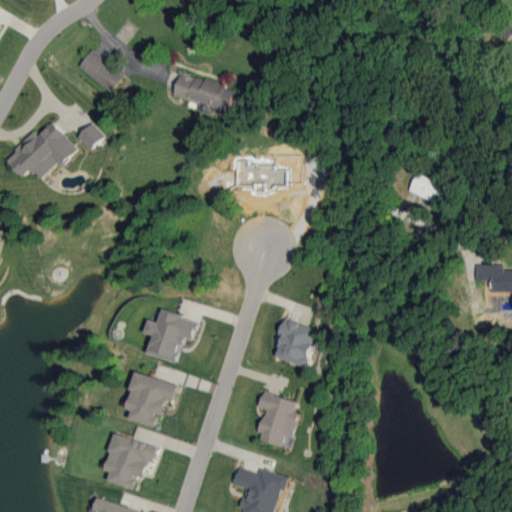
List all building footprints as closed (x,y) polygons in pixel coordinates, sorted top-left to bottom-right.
[(81,66),(112,92),(126,75),(95,49),(81,66)] [(175,95),(230,111),(237,88),(182,71),(175,95)] [(8,159),(26,176),(34,168),(44,178),(61,162),(65,165),(81,149),(53,120),(39,134),(36,132),(8,159)] [(107,135),(93,122),(79,137),(93,150),(107,135)] [(446,192),(441,190),(444,182),(419,172),(412,191),(441,203),(446,192)] [(506,264),(478,264),(478,280),(493,280),(493,291),(511,291),(511,269),(506,269),(506,264)] [(150,353),(178,362),(186,337),(194,339),(200,321),(164,310),(160,322),(151,319),(147,334),(155,336),(150,353)] [(280,356),(311,366),(323,330),(287,318),(281,337),(286,338),(280,356)] [(179,384),(139,372),(128,408),(134,410),(132,418),(157,426),(161,414),(164,415),(169,398),(175,400),(179,384)] [(301,401),(267,391),(263,406),(270,409),(261,438),(292,448),(303,413),(298,411),(301,401)] [(157,445),(116,433),(111,451),(113,452),(108,470),(113,472),(110,480),(136,488),(139,476),(147,478),(157,445)] [(278,511),(288,475),(263,468),(262,473),(241,467),(236,484),(250,488),(242,511),(278,511)] [(141,511),(142,511),(100,497),(95,511),(141,511)]
